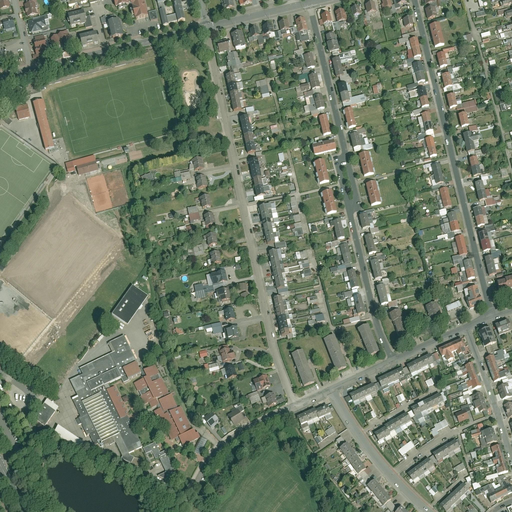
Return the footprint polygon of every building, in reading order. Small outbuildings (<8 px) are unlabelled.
[(9,0),(0,0),(0,9),(11,7),(9,0)] [(129,5),(133,8),(136,20),(149,17),(151,22),(158,20),(156,11),(148,13),(145,0),(114,0),(116,8),(129,5)] [(165,10),(159,11),(163,27),(169,26),(169,24),(177,22),(178,24),(185,22),(180,0),(157,0),(158,4),(173,0),(177,15),(167,17),(165,10)] [(233,7),(231,0),(225,0),(221,1),(224,9),(233,7)] [(391,0),(388,0),(383,1),(384,10),(393,8),(391,0)] [(373,3),(365,5),(367,14),(375,12),(373,3)] [(35,4),(25,6),(27,17),(37,15),(35,4)] [(359,7),(352,9),(354,17),(361,15),(359,7)] [(434,8),(425,10),(427,20),(437,18),(434,8)] [(345,11),(337,13),(340,23),(348,21),(345,11)] [(76,14),(78,25),(85,23),(83,13),(76,14)] [(330,13),(321,16),(324,24),(333,22),(330,13)] [(68,16),(71,27),(78,25),(76,14),(68,16)] [(413,25),(410,18),(403,20),(405,28),(413,25)] [(13,19),(4,21),(6,31),(15,29),(13,19)] [(44,19),(28,22),(31,33),(43,31),(42,27),(45,26),(44,19)] [(306,20),(296,22),(299,34),(300,34),(308,32),(309,32),(306,20)] [(109,24),(111,31),(121,28),(119,21),(109,24)] [(286,22),(279,24),(282,32),(289,30),(286,22)] [(272,25),(266,27),(268,36),(275,34),(272,25)] [(111,31),(113,38),(123,36),(121,28),(111,31)] [(258,28),(250,30),(252,39),(260,37),(258,28)] [(435,49),(444,46),(440,30),(431,33),(435,49)] [(242,32),(232,34),(235,48),(245,46),(242,32)] [(308,32),(300,34),(303,45),(310,43),(308,32)] [(58,36),(51,40),(57,51),(65,46),(66,47),(71,44),(64,33),(59,37),(58,36)] [(94,34),(81,38),(83,48),(97,44),(94,34)] [(35,42),(34,42),(36,49),(34,49),(37,57),(50,53),(45,36),(34,39),(35,42)] [(333,36),(326,38),(327,45),(335,43),(333,36)] [(511,38),(502,42),(503,45),(509,43),(510,47),(511,46),(511,38)] [(419,49),(418,40),(411,42),(412,50),(419,49)] [(226,42),(216,44),(218,54),(228,51),(226,42)] [(335,43),(327,45),(330,55),(339,53),(337,43),(335,43)] [(421,57),(419,49),(412,50),(414,58),(421,57)] [(306,58),(307,64),(315,63),(314,56),(306,58)] [(332,61),(334,70),(342,68),(340,59),(332,61)] [(307,64),(309,71),(317,69),(315,63),(307,64)] [(424,74),(422,66),(415,67),(416,75),(424,74)] [(334,70),(336,78),(344,77),(342,68),(334,70)] [(226,76),(227,85),(235,83),(234,74),(226,76)] [(425,82),(424,74),(416,75),(418,84),(425,82)] [(310,78),(311,85),(319,83),(318,76),(310,78)] [(227,85),(229,94),(237,92),(235,83),(227,85)] [(311,85),(313,91),(321,89),(319,83),(311,85)] [(379,94),(379,90),(382,89),(382,84),(377,84),(377,86),(374,86),(374,94),(379,94)] [(337,87),(340,95),(348,94),(345,85),(337,87)] [(427,99),(425,90),(418,92),(420,100),(427,99)] [(229,94),(231,103),(239,101),(237,92),(229,94)] [(340,95),(342,104),(350,102),(348,94),(340,95)] [(315,99),(316,105),(324,103),(322,97),(315,99)] [(428,107),(427,99),(420,100),(421,108),(428,107)] [(231,103),(233,111),(241,110),(239,101),(231,103)] [(34,104),(46,150),(55,148),(43,102),(34,104)] [(316,105),(318,111),(326,109),(324,103),(316,105)] [(17,109),(20,121),(30,119),(28,106),(17,109)] [(343,111),(346,120),(353,118),(351,109),(343,111)] [(432,123),(430,114),(423,116),(425,124),(432,123)] [(317,119),(319,127),(327,125),(325,117),(317,119)] [(240,119),(242,128),(252,126),(250,118),(240,119)] [(346,120),(348,128),(356,127),(353,118),(346,120)] [(433,131),(432,123),(425,124),(426,132),(433,131)] [(319,127),(321,136),(329,134),(327,125),(319,127)] [(242,128),(244,137),(253,135),(252,126),(242,128)] [(349,135),(351,142),(358,140),(357,133),(349,135)] [(471,142),(469,133),(462,135),(464,144),(471,142)] [(244,137),(245,146),(255,144),(253,135),(244,137)] [(351,142),(352,148),(360,146),(358,140),(351,142)] [(435,148),(433,140),(426,141),(428,149),(435,148)] [(332,141),(311,146),(314,155),(325,152),(335,150),(332,141)] [(474,152),(471,142),(464,144),(466,153),(474,152)] [(245,146),(247,155),(257,153),(255,144),(245,146)] [(437,156),(435,148),(428,149),(429,158),(437,156)] [(368,152),(358,155),(361,166),(364,176),(373,174),(368,152)] [(79,176),(98,171),(94,156),(73,162),(74,168),(76,167),(79,176)] [(478,166),(476,157),(469,159),(471,168),(478,166)] [(206,169),(204,159),(193,161),(196,171),(206,169)] [(250,162),(251,171),(261,170),(259,161),(250,162)] [(323,161),(313,163),(319,185),(328,183),(326,172),(323,161)] [(74,168),(73,162),(66,164),(68,174),(75,172),(74,168)] [(441,174),(439,165),(431,167),(434,176),(441,174)] [(480,176),(478,166),(471,168),(473,177),(480,176)] [(251,171),(253,180),(263,179),(261,170),(251,171)] [(175,174),(176,179),(182,177),(183,181),(192,179),(190,171),(175,174)] [(144,183),(153,179),(151,174),(142,177),(144,183)] [(444,182),(441,174),(434,176),(436,184),(444,182)] [(209,187),(207,177),(197,179),(199,189),(209,187)] [(253,180),(255,189),(264,187),(263,179),(253,180)] [(483,191),(481,182),(474,184),(476,193),(483,191)] [(376,183),(366,185),(369,196),(371,207),(381,205),(376,183)] [(255,189),(256,198),(266,196),(264,187),(255,189)] [(448,198),(446,189),(438,191),(441,200),(448,198)] [(331,190),(322,193),(327,214),(336,212),(334,201),(331,190)] [(485,200),(483,191),(476,193),(478,202),(485,200)] [(213,207),(210,196),(200,199),(203,210),(213,207)] [(295,198),(289,199),(292,211),(289,211),(290,216),(292,216),(293,220),(294,220),(295,225),(293,225),(295,233),(297,233),(298,237),(304,236),(295,198)] [(451,206),(448,198),(441,200),(443,209),(451,206)] [(191,222),(201,220),(199,206),(189,208),(191,222)] [(481,217),(479,207),(472,209),(474,218),(481,217)] [(457,222),(454,213),(447,215),(449,224),(457,222)] [(217,225),(214,214),(204,217),(207,227),(217,225)] [(357,217),(359,224),(367,222),(365,215),(357,217)] [(483,226),(481,217),(474,218),(476,228),(483,226)] [(332,223),(334,231),(342,230),(340,221),(332,223)] [(359,224),(360,230),(368,228),(367,222),(359,224)] [(459,231),(457,222),(449,224),(452,233),(459,231)] [(334,231),(336,240),(344,238),(342,230),(334,231)] [(487,241),(485,232),(477,234),(480,243),(487,241)] [(219,245),(217,235),(206,237),(209,247),(219,245)] [(362,238),(365,247),(373,245),(370,236),(362,238)] [(465,245),(462,236),(455,238),(457,247),(465,245)] [(489,250),(487,241),(480,243),(482,252),(489,250)] [(339,247),(341,256),(349,254),(347,245),(339,247)] [(365,247),(367,255),(375,254),(373,245),(365,247)] [(467,254),(465,245),(457,247),(460,256),(467,254)] [(184,256),(185,260),(206,257),(204,246),(188,248),(189,255),(184,256)] [(221,251),(210,253),(212,265),(223,263),(221,251)] [(306,251),(299,253),(301,260),(308,258),(306,251)] [(341,256),(343,264),(351,263),(349,254),(341,256)] [(493,266),(491,257),(484,258),(486,268),(493,266)] [(308,261),(301,263),(303,270),(310,268),(308,261)] [(369,263),(371,272),(379,270),(377,261),(369,263)] [(472,271),(470,262),(463,264),(465,272),(472,271)] [(496,275),(493,266),(486,268),(488,277),(496,275)] [(311,270),(304,271),(305,279),(312,277),(311,270)] [(371,272),(373,280),(381,279),(379,270),(371,272)] [(229,281),(226,271),(213,274),(216,284),(229,281)] [(346,273),(348,282),(356,280),(354,271),(346,273)] [(474,279),(472,271),(465,272),(467,281),(474,279)] [(511,288),(511,275),(502,277),(503,283),(494,284),(496,295),(506,293),(506,290),(511,288)] [(348,282),(350,290),(358,289),(356,280),(348,282)] [(383,286),(375,288),(380,305),(391,303),(389,295),(386,296),(383,286)] [(146,297),(131,287),(113,315),(128,325),(146,297)] [(482,306),(476,288),(464,292),(469,310),(482,306)] [(232,289),(220,292),(222,303),(234,300),(232,289)] [(244,301),(250,298),(247,293),(241,295),(244,301)] [(352,298),(354,307),(362,305),(360,296),(352,298)] [(308,298),(309,305),(319,303),(318,297),(308,298)] [(459,302),(444,306),(446,311),(460,307),(459,302)] [(423,307),(427,316),(437,312),(433,303),(423,307)] [(354,307),(356,315),(364,313),(362,305),(354,307)] [(237,320),(234,310),(225,312),(227,322),(237,320)] [(408,336),(404,325),(402,318),(400,318),(398,311),(386,315),(389,323),(391,322),(393,329),(397,340),(408,336)] [(427,316),(430,325),(440,322),(437,312),(427,316)] [(326,321),(324,314),(312,317),(313,320),(316,319),(317,323),(326,321)] [(499,336),(511,331),(508,321),(495,326),(499,336)] [(214,332),(214,335),(224,333),(222,324),(196,328),(197,332),(207,330),(207,333),(214,332)] [(365,325),(355,329),(367,356),(377,352),(365,325)] [(242,338),(239,327),(229,330),(232,340),(242,338)] [(495,344),(489,329),(479,333),(485,348),(495,344)] [(123,337),(109,344),(113,353),(80,368),(83,373),(70,379),(78,395),(70,399),(94,450),(114,441),(122,459),(130,464),(133,458),(129,456),(128,454),(133,452),(140,448),(144,456),(151,453),(154,459),(158,458),(165,473),(157,476),(165,481),(176,476),(164,452),(160,454),(154,443),(143,449),(114,387),(110,389),(107,384),(120,378),(122,383),(130,380),(140,375),(142,379),(133,384),(143,406),(147,403),(150,408),(151,408),(156,417),(157,416),(163,428),(166,427),(174,443),(180,440),(184,448),(189,446),(188,444),(201,437),(199,433),(198,434),(195,429),(192,431),(180,408),(177,409),(173,395),(169,397),(154,366),(140,373),(123,337)] [(348,368),(335,337),(325,341),(338,372),(348,368)] [(464,347),(461,340),(437,350),(440,357),(443,356),(446,362),(452,359),(450,354),(457,351),(458,355),(462,353),(461,349),(464,347)] [(231,346),(219,350),(223,363),(235,360),(231,346)] [(314,382),(302,351),(292,355),(304,386),(314,382)] [(430,355),(423,358),(426,365),(433,362),(430,355)] [(485,360),(493,383),(501,380),(493,357),(485,360)] [(423,358),(417,361),(420,368),(426,365),(423,358)] [(417,361),(410,364),(414,371),(420,368),(417,361)] [(209,366),(211,373),(221,370),(218,363),(209,366)] [(410,364),(404,367),(407,374),(414,371),(410,364)] [(481,387),(473,364),(464,368),(473,391),(481,387)] [(237,377),(233,367),(225,369),(227,375),(228,379),(237,377)] [(401,369),(395,372),(399,379),(405,376),(401,369)] [(395,372),(389,375),(393,382),(399,379),(395,372)] [(389,375),(384,378),(387,384),(393,382),(389,375)] [(272,387),(268,377),(254,383),(258,393),(272,387)] [(384,378),(378,380),(381,387),(387,384),(384,378)] [(430,379),(424,382),(427,388),(433,385),(430,379)] [(373,385),(367,388),(370,395),(376,392),(373,385)] [(510,398),(505,385),(498,388),(502,401),(510,398)] [(367,388),(361,391),(364,398),(370,395),(367,388)] [(361,391),(355,393),(358,400),(364,398),(361,391)] [(355,393),(349,396),(353,403),(358,400),(355,393)] [(279,404),(275,394),(266,397),(270,408),(279,404)] [(395,397),(398,403),(404,400),(401,394),(395,397)] [(487,410),(481,394),(470,398),(476,414),(487,410)] [(442,403),(439,395),(423,402),(423,404),(411,410),(414,417),(427,412),(426,410),(442,403)] [(42,401),(32,416),(42,423),(53,408),(42,401)] [(508,419),(511,417),(511,408),(511,404),(503,406),(508,419)] [(330,414),(327,407),(315,412),(314,409),(296,417),(299,425),(317,418),(318,420),(330,414)] [(240,409),(228,416),(233,426),(246,419),(240,409)] [(465,410),(455,415),(458,423),(469,419),(465,410)] [(372,411),(363,416),(366,422),(375,417),(372,411)] [(208,415),(203,420),(211,428),(216,424),(215,423),(218,420),(212,414),(209,417),(208,415)] [(409,421),(406,414),(384,427),(385,429),(374,435),(378,441),(389,435),(388,433),(409,421)] [(445,420),(434,426),(437,431),(448,425),(445,420)] [(56,426),(51,434),(75,448),(80,440),(56,426)] [(323,432),(327,437),(335,432),(331,426),(323,432)] [(497,442),(494,429),(481,432),(480,430),(471,432),(472,438),(483,435),(486,445),(497,442)] [(201,455),(208,440),(203,438),(196,452),(201,455)] [(340,448),(345,444),(341,438),(336,441),(340,448)] [(459,448),(454,441),(433,455),(437,462),(459,448)] [(410,442),(398,451),(401,456),(414,446),(410,442)] [(357,475),(365,470),(347,443),(345,444),(340,448),(339,449),(357,475)] [(499,474),(507,472),(500,447),(492,449),(499,474)] [(432,467),(428,460),(408,474),(412,481),(432,467)] [(453,468),(456,474),(464,469),(461,463),(453,468)] [(469,477),(464,479),(465,482),(470,481),(469,479),(478,476),(476,471),(467,474),(469,477)] [(384,506),(390,500),(374,481),(367,487),(384,506)] [(477,482),(471,484),(473,490),(479,488),(477,482)] [(491,504),(511,494),(511,490),(510,486),(507,488),(505,483),(500,486),(502,490),(496,493),(493,489),(487,492),(490,497),(488,497),(491,504)] [(427,492),(432,496),(439,489),(434,485),(427,492)] [(463,485),(440,505),(444,511),(468,490),(463,485)]
